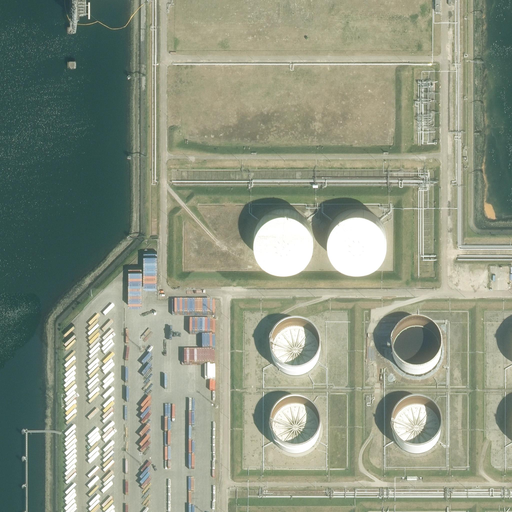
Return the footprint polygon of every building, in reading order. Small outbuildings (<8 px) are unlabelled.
[(438,68),(413,69),(414,144),(439,144),(438,68)] [(308,259),(314,250),(316,240),(315,229),(311,219),(303,212),(294,207),(283,206),(273,208),(264,213),(258,221),(254,230),(253,240),(256,250),(261,259),(269,265),(278,268),(289,269),(299,266),(308,259)] [(382,259),(388,250),(390,240),(389,229),(385,219),(377,212),(368,207),(357,206),(347,208),(338,213),(332,221),(328,230),(327,240),(330,250),(335,258),(343,265),(352,268),(363,269),(373,265),(382,259)] [(129,287),(142,287),(142,272),(136,272),(134,272),(134,268),(131,268),(131,272),(129,272),(129,287)] [(114,293),(127,293),(127,281),(114,281),(114,293)] [(315,369),(320,362),(322,353),(322,345),(319,337),(313,330),(305,326),(297,325),(289,326),(281,330),(276,336),(272,343),(271,351),(273,359),(277,366),(283,372),(291,375),(299,376),(308,373),(315,369)] [(435,369),(441,362),(443,353),(443,345),(439,337),(434,330),(426,326),(418,325),(409,326),(402,330),(396,336),(393,343),(392,351),(394,359),(398,366),(404,372),(411,375),(420,376),(428,373),(435,369)] [(435,446),(441,439),(443,431),(443,422),(439,414),(434,408),(426,404),(418,402),(409,403),(402,407),(396,413),(393,421),(392,429),(394,437),(398,444),(404,449),(411,453),(420,453),(428,451),(435,446)] [(315,448),(321,441),(323,433),(323,424),(319,416),(314,410),(306,405),(298,404),(289,405),(282,409),(276,415),(273,422),(272,431),(274,439),(278,446),(284,451),(291,454),(300,455),(308,453),(315,448)]
